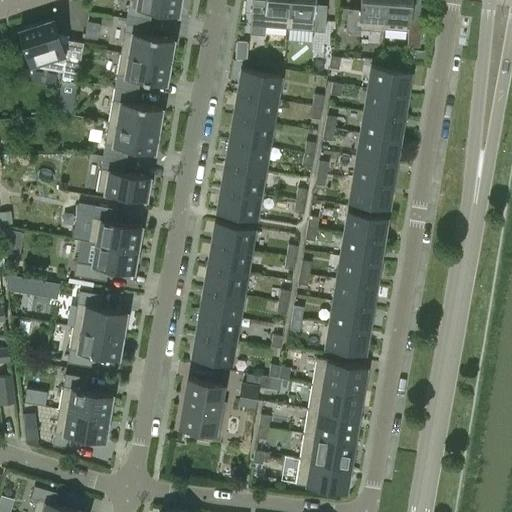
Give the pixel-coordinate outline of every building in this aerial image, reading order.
[(128,0),(126,18),(149,22),(151,10),(177,14),(179,0),(128,0)] [(264,26),(287,28),(289,0),(251,0),(249,33),(264,34),(264,26)] [(289,0),(287,28),(324,31),(326,4),(314,3),(314,0),(289,0)] [(359,28),(383,30),(385,0),(360,0),(360,9),(347,8),(345,31),(358,32),(359,28)] [(385,0),(383,30),(384,30),(384,28),(408,30),(406,44),(419,45),(422,13),(409,13),(410,0),(385,0)] [(76,83),(83,41),(67,39),(66,43),(61,42),(53,18),(18,29),(18,30),(29,64),(31,64),(62,70),(60,80),(76,83)] [(126,18),(120,52),(169,61),(173,39),(147,34),(149,22),(126,18)] [(414,50),(413,61),(424,62),(425,51),(414,50)] [(120,52),(114,87),(137,91),(139,78),(165,83),(169,61),(120,52)] [(328,67),(338,69),(340,57),(330,55),(328,67)] [(372,64),(368,87),(406,93),(409,70),(372,64)] [(238,92),(275,98),(279,74),(242,67),(241,72),(239,79),(240,79),(238,92)] [(330,93),(339,95),(341,83),(332,81),(330,93)] [(114,87),(108,121),(157,129),(161,107),(135,103),(137,91),(114,87)] [(406,93),(368,87),(364,110),(402,116),(406,93)] [(238,92),(234,115),(271,122),(275,98),(238,92)] [(313,93),(311,104),(321,106),(323,94),(313,93)] [(321,106),(311,104),(310,116),(319,118),(321,106)] [(402,116),(364,110),(361,132),(398,138),(402,116)] [(326,114),(324,126),(334,128),(336,116),(326,114)] [(232,127),(230,139),(267,146),(271,122),(234,115),(233,117),(231,127),(232,127)] [(108,121),(102,155),(125,159),(128,147),(154,152),(157,129),(108,121)] [(334,128),(324,126),(322,138),(332,140),(334,128)] [(398,138),(361,132),(357,155),(394,161),(398,138)] [(230,139),(225,163),(263,169),(267,146),(230,139)] [(303,152),(313,154),(315,142),(305,140),(303,152)] [(311,165),(313,154),(303,152),(301,164),(311,165)] [(123,171),(125,159),(102,155),(96,190),(145,199),(149,176),(123,171)] [(394,161),(357,155),(353,177),(391,183),(394,161)] [(318,159),(316,171),(326,173),(328,161),(318,159)] [(222,185),(221,186),(259,193),(263,169),(225,163),(223,175),(221,185),(222,185)] [(326,173),(316,171),(314,183),(324,185),(326,173)] [(391,183),(353,177),(349,201),(387,207),(391,183)] [(255,217),(259,193),(221,186),(217,211),(255,217)] [(298,187),(296,199),(305,201),(307,189),(298,187)] [(305,201),(296,199),(293,211),(303,213),(305,201)] [(87,240),(137,248),(141,225),(115,220),(117,208),(93,204),(87,239),(87,240)] [(348,209),(344,233),(382,239),(386,215),(348,209)] [(10,211),(0,211),(0,222),(0,224),(12,223),(10,211)] [(309,215),(307,226),(316,228),(318,216),(309,215)] [(216,219),(212,243),(249,249),(253,226),(216,219)] [(316,228),(307,226),(305,238),(314,240),(316,228)] [(382,239),(344,233),(341,255),(378,261),(382,239)] [(87,240),(87,239),(79,238),(79,239),(81,240),(77,261),(76,260),(73,274),(105,280),(107,267),(133,272),(137,248),(87,240)] [(249,249),(212,243),(208,265),(245,272),(249,249)] [(288,244),(286,256),(296,257),(298,245),(288,244)] [(378,261),(341,255),(337,278),(374,284),(378,261)] [(296,257),(286,256),(284,267),(294,269),(296,257)] [(301,259),(299,271),(309,273),(311,261),(301,259)] [(208,265),(204,288),(241,294),(245,272),(208,265)] [(309,273),(299,271),(297,283),(307,285),(309,273)] [(10,289),(25,292),(28,277),(13,274),(10,289)] [(374,284),(337,278),(333,300),(371,306),(374,284)] [(241,294),(204,288),(200,310),(237,317),(241,294)] [(72,325),(122,334),(126,311),(100,306),(102,294),(79,289),(72,325)] [(280,289),(278,301),(288,302),(290,290),(280,289)] [(371,306),(333,300),(329,323),(367,329),(371,306)] [(288,302),(278,301),(276,312),(286,314),(288,302)] [(293,304),(291,316),(301,318),(303,306),(293,304)] [(237,317),(200,310),(196,333),(234,339),(237,317)] [(301,318),(291,316),(289,328),(299,330),(301,318)] [(367,329),(329,323),(326,346),(363,352),(367,329)] [(118,357),(122,334),(72,325),(66,361),(90,365),(92,353),(118,357)] [(230,362),(234,339),(196,333),(192,356),(230,362)] [(271,345),(281,347),(283,335),(273,334),(271,345)] [(8,346),(0,347),(0,361),(10,360),(8,346)] [(316,357),(311,382),(361,391),(365,365),(327,359),(316,357)] [(268,374),(278,376),(280,364),(270,362),(268,374)] [(280,364),(278,376),(288,378),(290,366),(280,364)] [(58,408),(108,417),(112,393),(86,389),(88,376),(64,372),(58,408)] [(0,403),(15,401),(11,373),(0,374),(0,403)] [(259,385),(268,387),(270,375),(261,373),(259,385)] [(180,426),(194,428),(193,434),(218,439),(222,416),(216,415),(222,383),(188,378),(180,426)] [(241,382),(238,403),(255,406),(259,385),(241,382)] [(361,391),(311,382),(307,407),(357,415),(361,391)] [(357,415),(307,407),(303,432),(352,440),(357,415)] [(104,440),(108,417),(58,408),(52,444),(76,448),(78,436),(104,440)] [(260,412),(258,424),(268,426),(270,414),(260,412)] [(268,426),(258,424),(256,436),(266,438),(268,426)] [(37,438),(38,438),(36,426),(24,427),(26,443),(38,447),(37,438)] [(352,440),(303,432),(299,457),(348,465),(352,440)] [(254,450),(252,461),(262,463),(264,451),(254,450)] [(348,465),(299,457),(295,482),(344,491),(348,465)] [(36,499),(32,511),(85,511),(54,503),(57,492),(34,485),(30,497),(36,499)]
